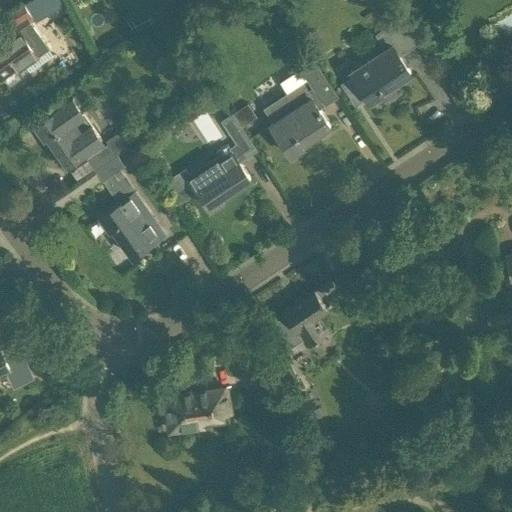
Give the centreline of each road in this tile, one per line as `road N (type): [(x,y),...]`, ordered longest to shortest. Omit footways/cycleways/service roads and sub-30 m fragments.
road 1 (residential): [(511,103),(196,313),(153,331),(104,335)]
road 2 (residential): [(113,511),(94,429),(104,335)]
road 3 (residential): [(104,335),(68,305),(0,212)]
